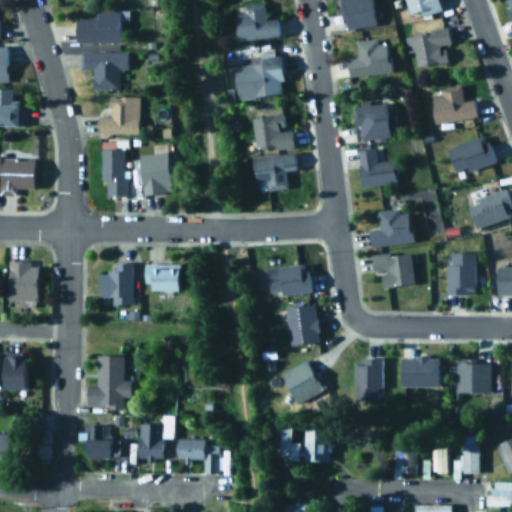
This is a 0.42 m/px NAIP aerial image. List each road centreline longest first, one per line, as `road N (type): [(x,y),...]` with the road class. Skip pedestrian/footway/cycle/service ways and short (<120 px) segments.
road 1 (residential): [(56,489),(68,158),(26,0)]
road 2 (residential): [(0,227),(334,223)]
road 3 (residential): [(306,0),(353,318)]
road 4 (residential): [(353,318),(368,325),(511,326)]
road 5 (residential): [(207,489),(56,489)]
road 6 (residential): [(511,114),(471,0)]
